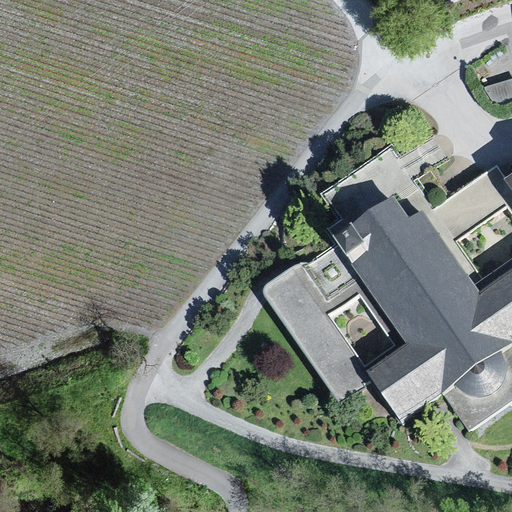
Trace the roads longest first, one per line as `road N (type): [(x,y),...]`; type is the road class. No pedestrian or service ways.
road 1 (residential): [(239,511),(230,488),(148,444),(136,431),(133,405),(168,338),(395,59)]
road 2 (track): [(168,338),(74,339),(0,365)]
